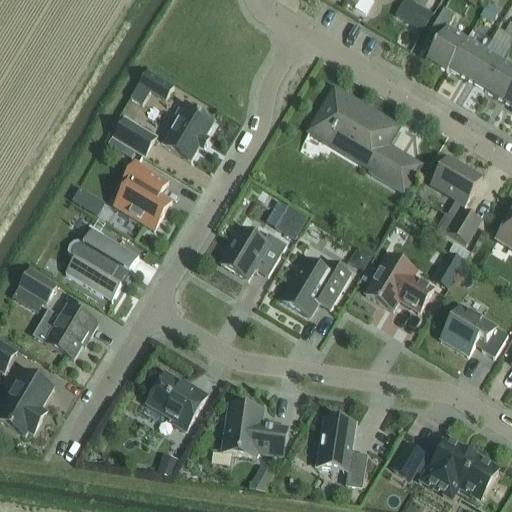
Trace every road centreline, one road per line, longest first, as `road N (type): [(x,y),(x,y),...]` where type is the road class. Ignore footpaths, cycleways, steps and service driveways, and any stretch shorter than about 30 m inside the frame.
road 1 (residential): [(151,312),(235,360),(440,390),(511,430)]
road 2 (residential): [(151,312),(258,131),(266,85),(297,32)]
road 3 (residential): [(511,163),(297,32)]
road 4 (residential): [(64,455),(151,312)]
